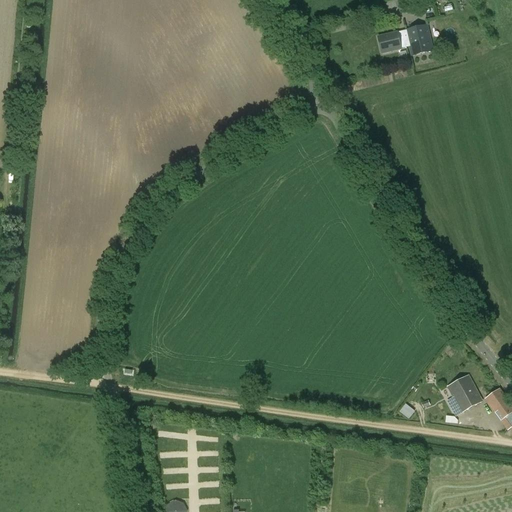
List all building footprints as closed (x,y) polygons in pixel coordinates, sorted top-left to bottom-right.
[(415,0),(397,0),(400,11),(417,7),(415,0)] [(407,32),(405,32),(409,48),(411,58),(435,53),(428,26),(406,31),(407,32)] [(398,34),(378,38),(382,55),(401,51),(401,50),(409,48),(405,32),(398,34)] [(454,399),(448,402),(456,417),(482,403),(468,377),(448,389),(454,399)] [(511,407),(500,390),(485,400),(500,422),(507,432),(511,429),(511,430),(511,407)] [(429,422),(445,417),(441,405),(425,411),(429,422)] [(176,501),(168,505),(165,511),(187,511),(188,511),(184,504),(176,501)]
